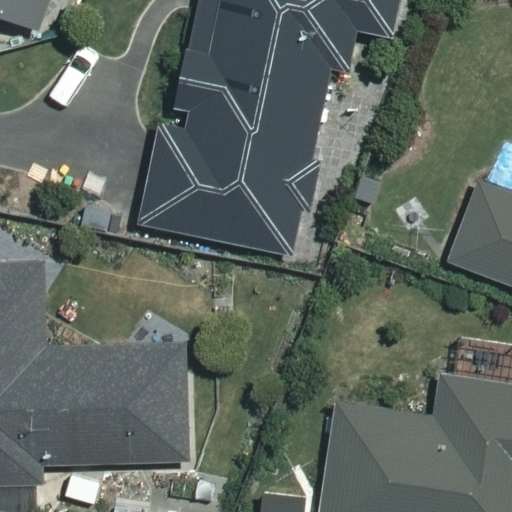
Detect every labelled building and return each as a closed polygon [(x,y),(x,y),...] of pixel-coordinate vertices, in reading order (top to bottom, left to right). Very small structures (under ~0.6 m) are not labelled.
[(0,0),(0,51),(37,66),(62,0),(0,0)] [(341,76),(359,80),(369,34),(407,42),(415,0),(213,0),(186,124),(174,122),(151,227),(302,259),(341,76)] [(107,158),(43,145),(36,177),(100,190),(107,158)] [(511,188),(494,180),(457,263),(511,288),(511,188)] [(54,266),(0,268),(0,510),(45,509),(44,471),(202,464),(197,348),(57,354),(54,266)] [(511,511),(511,388),(452,380),(447,415),(345,400),(328,511),(511,511)]
